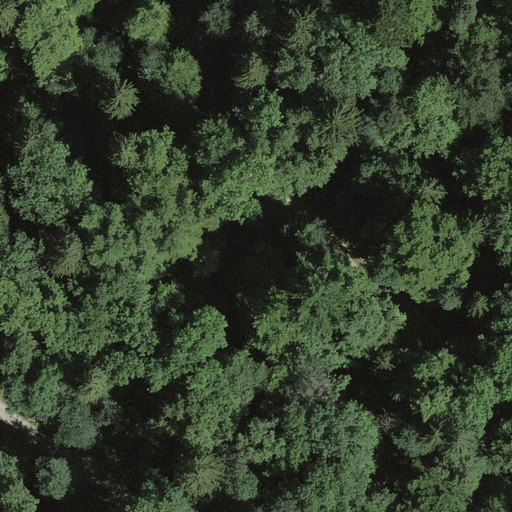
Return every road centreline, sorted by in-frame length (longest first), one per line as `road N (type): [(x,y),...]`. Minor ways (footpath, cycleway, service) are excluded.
road 1 (track): [(239,0),(239,141),(428,307),(465,361),(492,446),(500,511)]
road 2 (track): [(164,0),(201,111),(239,141),(319,366),(363,448),(385,511)]
road 3 (track): [(0,401),(144,511)]
